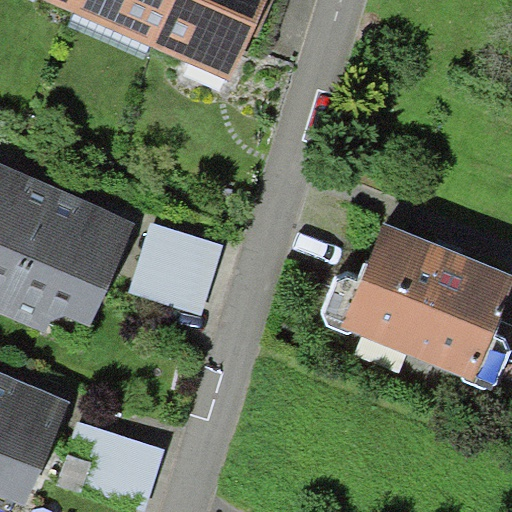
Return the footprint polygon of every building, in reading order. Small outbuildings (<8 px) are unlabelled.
[(271,0),(30,0),(235,86),(271,0)] [(136,219),(0,161),(0,316),(80,351),(136,219)] [(223,245),(150,223),(129,293),(203,315),(223,245)] [(511,298),(511,273),(382,224),(342,328),(480,381),(511,298)] [(22,511),(70,399),(0,369),(0,511),(22,511)] [(143,511),(163,450),(76,424),(65,459),(85,465),(76,493),(139,511),(143,511)]
